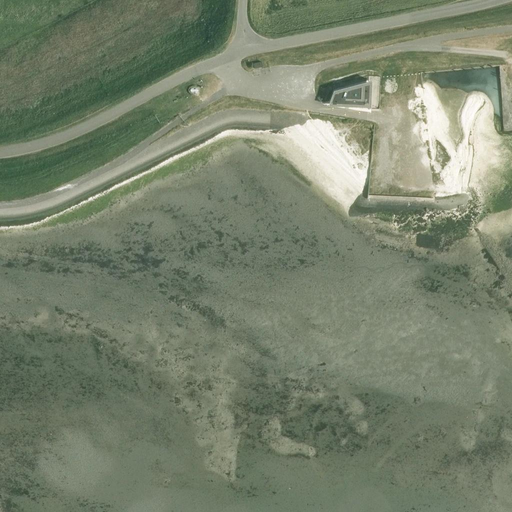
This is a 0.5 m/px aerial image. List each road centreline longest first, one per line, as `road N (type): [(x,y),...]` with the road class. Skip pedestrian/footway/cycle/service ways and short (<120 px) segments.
road 1 (unclassified): [(242,51),(495,0)]
road 2 (unclassified): [(225,57),(86,125),(0,152)]
road 3 (unclassified): [(238,78),(410,42)]
road 4 (unclassified): [(238,78),(314,107),(381,116)]
